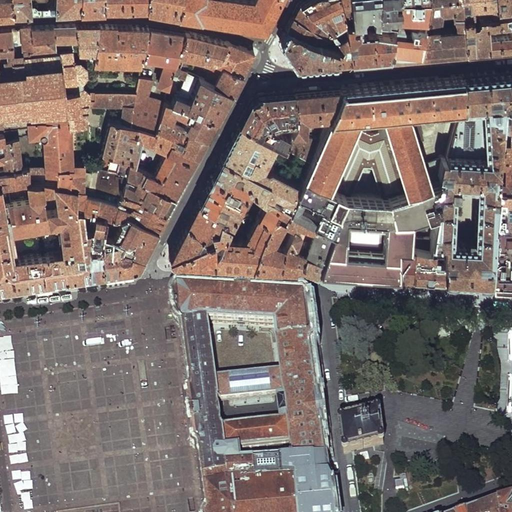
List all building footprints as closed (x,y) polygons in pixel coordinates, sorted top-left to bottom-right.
[(0,0),(0,16),(12,15),(10,0),(0,0)] [(10,0),(12,15),(36,14),(35,8),(33,5),(29,5),(28,0),(56,0),(56,4),(51,4),(49,8),(49,13),(53,13),(80,12),(79,0),(10,0)] [(79,0),(80,12),(93,11),(104,11),(104,0),(79,0)] [(104,0),(104,11),(125,11),(147,11),(147,0),(104,0)] [(147,0),(147,11),(165,13),(178,15),(181,0),(147,0)] [(181,0),(178,15),(204,19),(263,28),(265,27),(274,6),(277,0),(181,0)] [(301,0),(299,2),(343,44),(347,43),(344,30),(338,30),(334,26),(343,24),(340,15),(336,0),(301,0)] [(336,0),(340,15),(350,15),(349,0),(336,0)] [(349,0),(350,15),(350,17),(357,17),(365,16),(376,16),(377,0),(349,0)] [(377,0),(376,16),(394,17),(394,16),(396,0),(377,0)] [(396,0),(394,16),(423,16),(425,0),(396,0)] [(425,0),(423,16),(460,13),(459,0),(425,0)] [(459,0),(460,13),(470,11),(469,4),(486,2),(487,9),(493,9),(492,0),(459,0)] [(511,0),(492,0),(493,9),(495,9),(511,6),(511,0)] [(295,8),(293,14),(326,35),(323,42),(337,48),(340,48),(343,44),(299,2),(295,8)] [(498,46),(511,44),(511,6),(495,9),(498,46)] [(460,13),(464,49),(472,48),(498,46),(495,9),(493,9),(487,9),(470,11),(460,13)] [(423,16),(417,53),(427,52),(464,49),(460,13),(423,16)] [(289,21),(286,27),(323,42),(326,35),(293,14),(289,21)] [(347,43),(350,59),(369,57),(389,55),(394,17),(376,16),(365,16),(366,28),(358,28),(357,17),(350,17),(350,15),(340,15),(343,24),(344,30),(347,43)] [(394,17),(389,55),(402,54),(417,53),(423,16),(394,16),(394,17)] [(24,26),(21,26),(23,49),(56,48),(55,42),(78,40),(77,24),(65,25),(41,25),(24,26)] [(89,24),(77,24),(78,40),(80,51),(95,50),(99,24),(89,24)] [(122,24),(99,24),(95,50),(93,62),(141,63),(148,25),(128,24),(122,24)] [(165,27),(148,25),(141,63),(136,91),(130,123),(155,129),(159,117),(164,100),(148,96),(151,78),(145,77),(148,55),(167,58),(160,84),(168,86),(172,74),(184,30),(165,27)] [(2,27),(0,27),(0,42),(13,41),(10,26),(2,27)] [(282,34),(279,40),(295,64),(315,62),(337,60),(337,48),(323,42),(286,27),(282,34)] [(205,35),(184,30),(172,74),(184,77),(186,69),(182,67),(186,53),(212,61),(214,62),(226,41),(205,35)] [(0,42),(0,71),(14,70),(14,57),(13,41),(0,42)] [(238,45),(226,41),(214,62),(241,72),(247,62),(253,51),(238,45)] [(337,48),(337,60),(344,59),(350,59),(347,43),(343,44),(340,48),(337,48)] [(0,111),(0,114),(5,113),(4,111),(25,109),(25,111),(28,111),(29,113),(66,110),(67,121),(83,120),(86,116),(88,103),(89,89),(81,84),(81,79),(84,75),(83,68),(80,63),(74,63),(73,50),(56,53),(56,48),(23,49),(23,56),(14,57),(14,70),(0,71),(0,111)] [(236,82),(241,72),(214,62),(212,61),(203,78),(231,92),(236,82)] [(224,105),(231,92),(203,78),(186,69),(184,77),(185,77),(178,97),(171,95),(169,102),(216,118),(224,105)] [(442,171),(440,177),(434,207),(429,237),(442,240),(442,260),(444,261),(443,278),(465,280),(488,281),(493,218),(496,185),(511,185),(511,150),(498,150),(499,135),(500,125),(500,122),(501,105),(511,86),(511,70),(492,72),(460,74),(460,104),(455,122),(445,155),(441,154),(437,170),(442,171)] [(383,274),(396,275),(397,244),(411,245),(428,248),(429,237),(434,207),(440,177),(429,180),(405,109),(449,105),(460,104),(460,74),(453,75),(447,76),(381,81),(357,83),(344,84),(341,84),(329,112),(319,135),(308,159),(300,178),(298,182),(295,190),(288,206),(330,228),(318,271),(326,271),(336,272),(357,273),(370,274),(383,274)] [(295,116),(295,119),(290,130),(293,130),(302,130),(303,128),(316,129),(323,112),(329,112),(341,84),(331,85),(293,88),(295,116)] [(511,86),(501,105),(511,104),(511,86)] [(243,110),(238,120),(276,141),(283,145),(289,132),(290,130),(295,119),(289,120),(284,131),(268,122),(275,118),(275,121),(284,120),(284,117),(295,116),(293,88),(275,90),(262,91),(258,92),(250,97),(243,110)] [(136,91),(89,89),(88,103),(124,104),(122,108),(120,121),(130,123),(136,91)] [(210,129),(216,118),(169,102),(164,100),(159,117),(168,121),(170,117),(182,121),(185,116),(189,118),(184,127),(206,137),(210,129)] [(499,135),(498,150),(511,150),(511,104),(501,105),(500,122),(503,122),(506,123),(505,135),(499,135)] [(0,114),(1,122),(26,119),(25,111),(25,109),(4,111),(5,113),(0,114)] [(27,131),(28,136),(42,134),(45,166),(65,166),(66,184),(76,187),(82,188),(82,170),(82,160),(71,160),(70,127),(83,126),(83,120),(67,121),(66,110),(29,113),(28,111),(25,111),(26,119),(27,131)] [(119,189),(124,175),(174,195),(189,168),(206,137),(184,127),(168,121),(159,117),(155,129),(130,123),(120,121),(109,118),(101,151),(115,154),(114,158),(109,156),(106,168),(98,167),(97,172),(89,171),(82,170),(82,188),(117,194),(119,189)] [(278,201),(279,201),(288,206),(295,190),(298,182),(270,169),(266,170),(263,167),(271,150),(276,141),(238,120),(228,139),(220,154),(267,179),(262,191),(270,196),(273,191),(280,195),(278,201)] [(445,155),(455,122),(450,121),(441,154),(445,155)] [(293,132),(289,132),(283,145),(295,151),(308,159),(319,135),(293,132)] [(17,137),(3,139),(1,140),(1,150),(0,150),(0,172),(2,173),(22,167),(17,137)] [(298,182),(300,178),(276,165),(276,164),(277,163),(277,161),(277,160),(277,158),(277,156),(276,154),(275,153),(273,151),(271,150),(263,167),(266,170),(270,169),(298,182)] [(201,193),(198,199),(230,223),(248,188),(265,200),(257,214),(270,220),(279,201),(278,201),(270,196),(262,191),(267,179),(220,154),(213,169),(209,178),(201,193)] [(0,184),(1,184),(27,183),(29,183),(28,170),(46,170),(46,171),(57,171),(57,183),(66,184),(65,166),(45,166),(22,167),(2,173),(0,172),(0,184)] [(52,173),(37,173),(37,182),(48,182),(52,182),(52,173)] [(119,189),(167,210),(170,204),(174,195),(124,175),(119,189)] [(48,182),(37,182),(29,183),(27,183),(1,184),(0,184),(0,287),(22,284),(89,274),(90,225),(85,225),(81,206),(75,206),(76,187),(66,184),(57,183),(52,182),(48,182)] [(511,185),(496,185),(493,218),(511,219),(511,185)] [(82,188),(76,187),(75,206),(81,206),(105,213),(111,214),(122,212),(123,211),(158,226),(162,219),(167,210),(119,189),(117,194),(82,188)] [(192,211),(186,222),(205,238),(213,234),(211,228),(218,227),(221,220),(229,225),(230,223),(198,199),(192,211)] [(283,220),(288,206),(279,201),(270,220),(262,235),(252,267),(265,267),(277,268),(287,236),(283,234),(279,240),(273,238),(283,220)] [(105,213),(81,206),(85,225),(90,225),(89,274),(125,269),(126,269),(134,268),(137,266),(142,256),(119,246),(122,237),(101,230),(105,213)] [(298,269),(318,271),(330,228),(288,206),(283,220),(289,223),(292,224),(289,232),(287,236),(277,268),(298,269)] [(111,214),(105,213),(101,230),(122,237),(119,246),(142,256),(148,245),(158,226),(123,211),(122,212),(111,214)] [(214,251),(213,264),(233,265),(252,267),(262,235),(270,220),(257,214),(245,239),(234,239),(228,238),(233,228),(229,225),(224,238),(214,251)] [(511,219),(493,218),(488,281),(503,282),(511,282),(511,219)] [(193,263),(213,264),(214,251),(224,238),(229,225),(221,220),(218,227),(211,228),(213,234),(205,238),(170,255),(168,258),(169,261),(172,262),(193,263)] [(205,238),(186,222),(177,240),(170,255),(205,238)] [(427,277),(443,278),(444,261),(442,260),(442,240),(429,237),(428,248),(411,245),(410,276),(427,277)] [(410,276),(411,245),(397,244),(396,275),(403,276),(410,276)] [(236,291),(235,292),(179,288),(179,287),(175,286),(172,293),(172,299),(171,299),(172,311),(174,322),(176,325),(179,327),(180,335),(182,345),(183,356),(184,367),(186,376),(187,386),(187,388),(183,395),(184,405),(186,418),(186,420),(186,422),(188,439),(190,447),(197,453),(198,455),(199,466),(199,467),(200,476),(201,487),(202,497),(203,506),(204,508),(202,511),(340,511),(337,489),(336,489),(333,483),(330,479),(327,456),(323,432),(324,431),(320,406),(319,397),(318,397),(311,351),(315,345),(315,339),(317,339),(312,306),(309,306),(307,301),(305,299),(304,297),(301,297),(300,297),(254,294),(254,293),(236,291)] [(11,381),(13,393),(16,393),(11,361),(0,362),(0,394),(0,395),(8,394),(6,382),(11,381)] [(82,410),(79,389),(72,390),(70,372),(40,375),(44,414),(82,410)] [(346,420),(340,421),(344,453),(353,451),(356,450),(384,443),(379,411),(361,416),(348,419),(346,420)] [(84,501),(95,501),(95,483),(102,483),(102,467),(57,467),(57,505),(71,505),(71,496),(84,496),(84,501)] [(409,487),(408,474),(400,475),(401,482),(396,482),(396,486),(397,493),(398,498),(407,497),(406,493),(410,493),(409,487)] [(511,511),(511,498),(499,503),(499,511),(511,511)]
